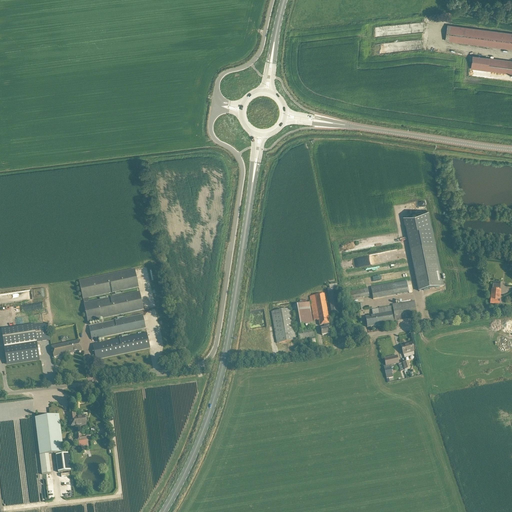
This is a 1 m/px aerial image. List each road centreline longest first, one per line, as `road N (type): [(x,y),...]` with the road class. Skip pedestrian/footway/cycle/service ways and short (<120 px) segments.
road 1 (secondary): [(254,169),(221,372),(163,511)]
road 2 (unclassified): [(213,106),(211,136),(233,150),(242,174),(215,347),(203,364),(184,371)]
road 3 (unclassified): [(240,364),(511,309)]
road 4 (unclassified): [(327,123),(511,148)]
road 5 (unclassified): [(0,394),(184,371)]
road 6 (unclassified): [(272,0),(260,49),(219,77),(213,106)]
